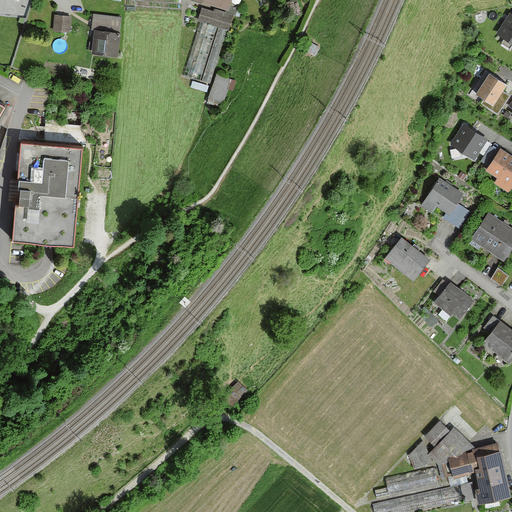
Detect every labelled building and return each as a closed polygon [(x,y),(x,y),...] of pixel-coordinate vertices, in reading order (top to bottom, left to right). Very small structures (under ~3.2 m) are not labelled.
[(209,0),(238,9),(241,0),(209,0)] [(204,9),(201,21),(217,26),(219,26),(227,29),(228,29),(233,15),(222,11),(221,14),(204,9)] [(70,16),(55,15),(54,30),(69,31),(70,16)] [(114,52),(118,53),(119,44),(116,44),(117,36),(119,36),(121,18),(97,15),(94,39),(98,39),(96,51),(114,53),(114,52)] [(511,16),(500,32),(511,40),(511,16)] [(184,75),(200,80),(217,26),(201,21),(184,75)] [(227,29),(219,26),(202,81),(210,84),(227,29)] [(320,46),(309,40),(304,49),(315,54),(320,46)] [(507,83),(490,72),(476,93),(492,104),(490,108),(498,113),(509,95),(502,90),(507,83)] [(217,75),(209,96),(223,101),(231,79),(217,75)] [(71,139),(72,125),(57,123),(55,138),(71,139)] [(485,139),(465,126),(454,143),(460,147),(461,153),(467,152),(473,156),(485,139)] [(12,239),(74,244),(83,146),(21,140),(12,239)] [(511,183),(511,181),(511,158),(501,152),(490,146),(481,160),(489,166),(497,154),(499,156),(490,169),(511,183)] [(440,180),(429,197),(449,210),(445,217),(455,224),(460,216),(464,219),(469,212),(465,210),(466,208),(455,201),(460,193),(440,180)] [(503,259),(511,245),(511,228),(489,213),(472,238),(470,243),(479,249),(481,244),(503,259)] [(391,260),(413,278),(429,259),(401,237),(386,256),(391,260)] [(460,317),(474,300),(464,292),(462,294),(449,283),(435,301),(445,309),(447,307),(460,317)] [(510,362),(511,358),(511,329),(494,316),(484,327),(490,332),(487,337),(502,349),(499,353),(510,362)] [(247,390),(238,381),(219,402),(227,410),(247,390)] [(425,436),(437,446),(451,432),(440,421),(425,436)] [(478,488),(481,499),(508,493),(501,463),(502,462),(497,443),(474,449),(453,429),(451,432),(437,446),(435,448),(442,477),(477,468),(481,487),(478,488)] [(377,498),(439,485),(434,466),(385,477),(387,487),(375,490),(377,498)] [(472,481),(373,503),(374,511),(405,511),(475,497),(472,481)]
